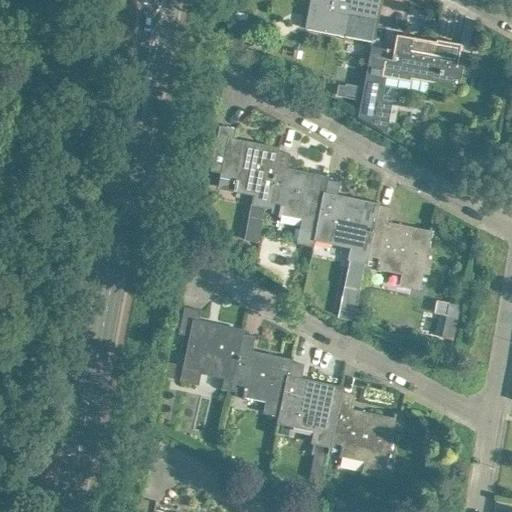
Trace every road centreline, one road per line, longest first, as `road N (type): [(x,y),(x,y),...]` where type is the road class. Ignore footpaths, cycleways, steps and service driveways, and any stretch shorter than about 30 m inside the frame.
road 1 (tertiary): [(66,511),(137,148)]
road 2 (residential): [(491,419),(198,265)]
road 3 (residential): [(511,221),(236,74)]
road 4 (tertiary): [(137,148),(165,0)]
road 5 (tertiary): [(145,0),(137,148)]
road 6 (residential): [(272,511),(164,453)]
